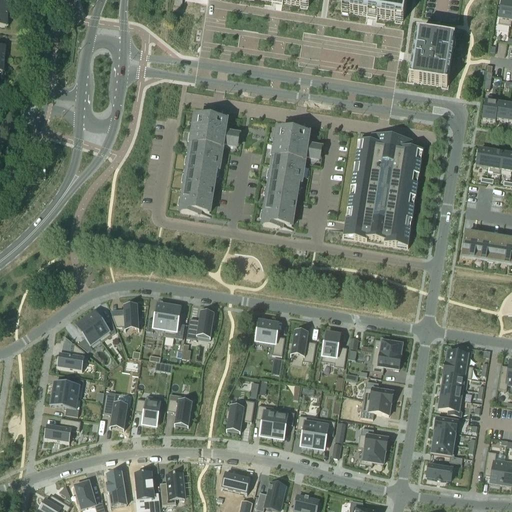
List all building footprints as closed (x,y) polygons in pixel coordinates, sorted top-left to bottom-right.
[(342,0),(340,13),(342,13),(342,9),(348,10),(347,14),(377,19),(396,22),(396,18),(402,19),(401,23),(402,23),(406,0),(342,0)] [(0,1),(0,14),(8,15),(9,2),(0,1)] [(511,3),(502,2),(498,26),(510,28),(511,23),(510,23),(511,14),(511,3)] [(409,81),(408,83),(447,89),(447,87),(442,87),(443,79),(448,80),(450,70),(453,50),(448,49),(449,42),(454,43),(454,41),(416,35),(416,37),(421,38),(419,45),(415,44),(414,45),(413,45),(412,56),(413,56),(410,74),(415,75),(414,82),(409,81)] [(495,121),(497,104),(498,104),(499,100),(486,98),(483,122),(495,124),(495,122),(495,121)] [(505,123),(508,106),(498,104),(497,104),(495,121),(495,122),(505,123)] [(195,119),(179,215),(210,219),(210,216),(209,215),(216,172),(218,172),(222,148),(236,150),(238,137),(224,135),(227,114),(204,110),(203,121),(196,119),(195,119)] [(277,132),(262,228),(272,229),(292,232),(293,229),(291,228),(298,185),(300,185),(304,161),(318,163),(320,150),(306,148),(310,127),(287,123),(285,134),(279,133),(279,132),(277,132)] [(415,200),(417,187),(412,186),(413,177),(419,178),(421,165),(415,164),(417,153),(411,152),(412,143),(395,140),(394,145),(388,144),(388,139),(371,136),(369,145),(363,144),(361,155),(356,155),(354,168),(359,168),(358,178),(352,177),(350,190),(356,191),(354,200),(349,200),(347,213),(352,213),(351,223),(346,222),(344,235),(354,237),(354,242),(366,244),(367,241),(384,244),(383,247),(396,249),(397,243),(408,245),(410,232),(405,232),(406,222),(412,223),(414,210),(408,209),(410,199),(415,200)] [(489,170),(491,153),(479,151),(476,168),(488,170),(489,170)] [(500,172),(503,155),(491,153),(489,170),(488,170),(488,175),(500,177),(500,172)] [(511,174),(511,167),(511,156),(503,155),(500,172),(511,174)] [(474,262),(478,237),(465,235),(462,260),(474,262)] [(486,264),(490,239),(478,237),(474,262),(486,264)] [(498,266),(502,241),(490,239),(486,264),(498,266)] [(509,268),(511,251),(511,242),(502,241),(498,266),(509,268)] [(148,322),(146,334),(152,335),(153,332),(164,334),(163,338),(164,339),(169,308),(157,306),(156,310),(154,323),(148,322)] [(121,317),(112,318),(116,330),(122,330),(124,329),(124,334),(125,334),(125,330),(138,329),(138,333),(139,333),(137,308),(123,309),(123,318),(121,318),(121,317)] [(169,308),(164,339),(182,342),(184,327),(178,326),(180,314),(168,312),(169,308)] [(189,322),(186,342),(196,344),(197,340),(210,342),(212,329),(214,330),(215,322),(213,321),(214,317),(200,314),(198,324),(196,324),(196,323),(189,322)] [(87,324),(101,345),(116,334),(111,322),(104,328),(96,317),(87,324)] [(87,324),(77,331),(84,341),(77,347),(87,355),(92,351),(90,349),(99,343),(101,345),(87,324)] [(256,330),(255,337),(257,337),(256,342),(274,345),(272,358),(282,359),(285,341),(278,340),(277,340),(275,340),(277,328),(259,326),(258,330),(256,330)] [(294,333),(290,358),(291,359),(291,355),(304,357),(303,361),(313,362),(316,342),(309,341),(307,341),(308,336),(294,333)] [(325,339),(321,364),(334,366),(334,370),(344,371),(347,351),(340,350),(338,350),(339,341),(325,339)] [(374,343),(372,355),(400,360),(400,359),(402,347),(392,345),(392,342),(380,340),(379,343),(374,343)] [(59,356),(57,371),(82,375),(85,355),(74,346),(72,356),(72,358),(59,356)] [(445,366),(468,370),(470,355),(458,353),(457,356),(447,355),(445,365),(445,366)] [(372,355),(370,369),(371,369),(371,375),(382,377),(383,371),(398,373),(400,360),(372,355)] [(501,368),(497,392),(506,394),(507,387),(511,387),(511,363),(510,363),(508,370),(501,368)] [(164,366),(163,374),(171,375),(172,367),(164,366)] [(445,366),(443,377),(466,381),(471,382),(473,371),(468,370),(445,366)] [(443,378),(442,389),(464,392),(466,381),(443,377),(443,378)] [(57,386),(56,397),(80,401),(82,383),(71,381),(70,388),(57,386)] [(366,384),(363,402),(391,407),(393,395),(377,393),(378,386),(366,384)] [(442,389),(440,400),(462,404),(464,392),(442,389)] [(105,396),(102,416),(109,418),(109,417),(111,418),(109,431),(110,431),(111,427),(123,429),(123,433),(124,433),(128,408),(114,406),(115,398),(105,396)] [(56,397),(54,410),(67,411),(66,418),(78,420),(79,413),(76,412),(77,401),(80,402),(80,401),(56,397)] [(137,402),(135,414),(142,415),(144,415),(142,424),(157,426),(161,401),(146,398),(146,403),(144,403),(137,402)] [(169,402),(167,414),(174,415),(176,415),(174,428),(188,430),(193,401),(178,398),(178,403),(176,403),(169,402)] [(440,400),(438,412),(448,413),(448,417),(460,419),(462,404),(440,400)] [(363,402),(360,420),(372,422),(373,416),(388,419),(390,407),(391,407),(363,402)] [(228,421),(226,434),(240,436),(242,423),(244,423),(244,424),(251,425),(253,412),(254,404),(244,403),(243,411),(230,409),(229,413),(227,413),(226,420),(228,421)] [(258,408),(256,422),(262,423),(260,435),(272,437),(276,411),(258,408)] [(276,411),(272,437),(284,439),(286,427),(292,428),(294,416),(276,413),(277,411),(276,411)] [(298,418),(296,432),(303,433),(300,450),(312,452),(317,421),(298,418)] [(434,431),(434,433),(457,436),(459,425),(460,421),(447,419),(447,423),(436,421),(434,431)] [(46,428),(44,442),(69,446),(71,433),(79,434),(80,424),(60,421),(59,428),(59,430),(46,428)] [(317,421),(312,452),(324,454),(326,437),(333,438),(335,424),(317,421)] [(359,437),(357,450),(362,451),(385,454),(387,441),(373,439),(374,433),(362,431),(361,437),(359,437)] [(434,436),(433,444),(455,448),(457,436),(434,433),(434,435),(434,436)] [(433,444),(431,456),(435,456),(453,459),(455,448),(433,444)] [(334,447),(332,460),(338,461),(340,448),(334,447)] [(360,464),(359,467),(372,469),(372,466),(383,467),(385,455),(385,454),(362,451),(360,464)] [(487,455),(484,478),(491,480),(490,486),(493,487),(500,488),(504,464),(498,463),(495,463),(496,456),(487,455)] [(450,459),(449,465),(461,467),(462,461),(460,461),(450,459)] [(511,465),(504,464),(500,488),(511,490),(511,483),(511,482),(511,465)] [(451,477),(452,471),(428,468),(426,481),(435,482),(443,484),(443,483),(450,484),(451,479),(451,477)] [(107,496),(101,497),(104,511),(112,511),(113,510),(126,508),(121,476),(116,477),(116,476),(114,477),(113,477),(111,477),(111,478),(106,478),(108,488),(106,488),(107,496)] [(137,494),(135,494),(136,508),(146,507),(146,511),(159,511),(159,508),(158,497),(153,497),(153,493),(154,493),(153,493),(153,492),(153,493),(152,485),(153,485),(152,485),(151,476),(143,477),(143,476),(142,476),(142,477),(135,478),(137,494)] [(167,486),(160,487),(162,509),(175,507),(175,502),(184,501),(182,476),(166,478),(167,486)] [(247,498),(251,482),(225,476),(221,491),(247,498)] [(88,486),(75,490),(77,498),(75,499),(78,507),(80,506),(81,511),(83,511),(95,509),(95,508),(93,502),(94,502),(91,494),(88,486)] [(259,496),(255,511),(263,511),(264,510),(271,511),(279,511),(285,489),(270,486),(267,498),(259,496)] [(289,510),(288,511),(318,511),(320,506),(318,505),(318,503),(308,501),(308,500),(305,499),(304,500),(297,498),(294,511),(289,510)] [(45,501),(38,511),(69,511),(71,510),(54,500),(53,500),(49,504),(45,501)] [(241,503),(238,511),(250,511),(252,505),(241,503)]
